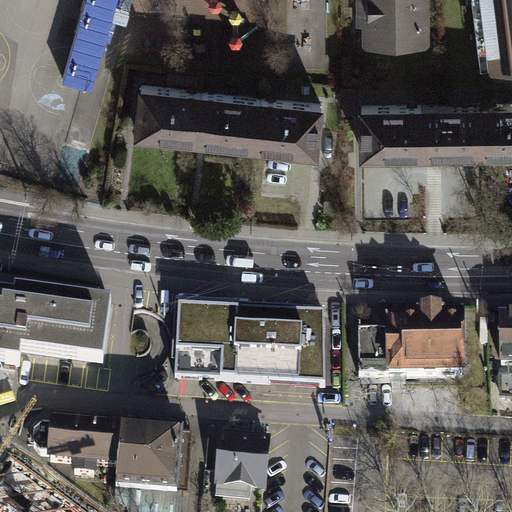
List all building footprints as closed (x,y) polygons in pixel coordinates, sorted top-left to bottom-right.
[(372,40),(424,40),(423,0),(361,0),(361,22),(372,22),(372,40)] [(511,0),(485,0),(494,68),(511,65),(511,0)] [(143,86),(139,133),(163,135),(162,140),(179,142),(180,137),(200,138),(204,92),(197,91),(143,86)] [(204,92),(200,138),(261,143),(265,98),(204,92)] [(265,98),(261,143),(280,145),(279,153),(295,154),(296,147),(321,149),(326,104),(265,98)] [(511,104),(485,105),(486,153),(506,152),(506,160),(511,159),(511,104)] [(424,106),(425,153),(486,153),(485,105),(424,106)] [(363,107),(364,154),(388,154),(389,159),(406,159),(406,154),(425,153),(424,106),(363,107)] [(0,298),(0,362),(6,364),(5,365),(20,367),(22,354),(103,365),(110,308),(30,297),(30,296),(15,294),(14,301),(7,300),(0,298)] [(325,317),(180,310),(176,379),(185,379),(235,382),(315,386),(326,386),(325,324),(325,317)] [(359,332),(360,379),(463,378),(462,321),(464,321),(464,317),(389,318),(389,332),(359,332)] [(511,317),(501,318),(502,367),(511,366),(511,317)] [(511,379),(502,380),(502,400),(511,400),(511,379)] [(96,466),(119,468),(121,468),(124,431),(55,426),(54,431),(44,431),(35,439),(35,448),(42,457),(52,457),(52,462),(76,464),(75,475),(95,476),(96,466)] [(192,437),(124,431),(121,468),(119,468),(116,499),(133,511),(186,511),(187,498),(192,437)] [(223,440),(218,500),(250,503),(251,489),(264,490),(269,444),(250,442),(249,440),(243,440),(240,443),(225,442),(225,440),(223,440)] [(0,460),(0,511),(18,511),(37,491),(0,460)]
